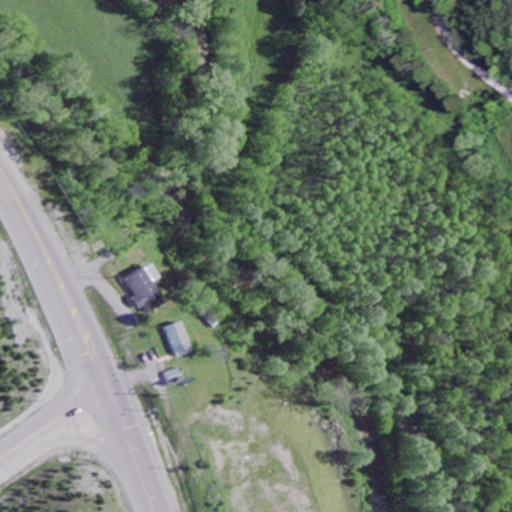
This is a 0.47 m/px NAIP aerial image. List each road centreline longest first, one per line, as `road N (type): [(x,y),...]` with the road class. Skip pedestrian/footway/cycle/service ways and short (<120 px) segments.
road 1 (primary): [(160,511),(67,283),(0,167)]
road 2 (trunk): [(0,473),(115,390)]
road 3 (residential): [(511,100),(483,80),(440,0)]
